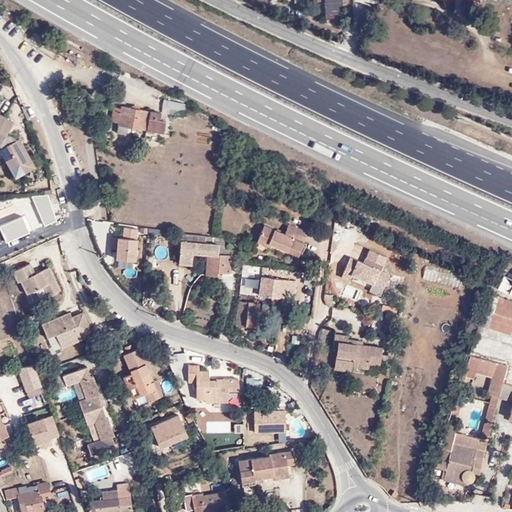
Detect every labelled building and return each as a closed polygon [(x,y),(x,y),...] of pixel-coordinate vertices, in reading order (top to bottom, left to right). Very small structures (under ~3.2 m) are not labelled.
[(343,0),(326,0),(326,16),(344,16),(343,0)] [(49,43),(44,58),(54,62),(59,47),(49,43)] [(129,122),(151,127),(154,114),(148,113),(149,110),(122,104),(121,107),(109,104),(106,116),(129,122)] [(177,107),(167,105),(166,112),(176,114),(177,107)] [(15,120),(1,111),(0,111),(0,115),(13,124),(15,120)] [(154,114),(151,127),(163,129),(165,116),(154,114)] [(0,137),(2,139),(0,143),(0,149),(30,169),(25,154),(16,139),(11,134),(9,137),(6,136),(13,124),(0,115),(0,137)] [(25,154),(30,169),(35,166),(20,137),(16,139),(25,154)] [(30,169),(0,149),(0,153),(13,178),(30,169)] [(256,233),(267,239),(294,252),(306,228),(287,219),(281,230),(262,221),(256,233)] [(137,233),(138,226),(124,224),(124,231),(137,233)] [(135,267),(137,234),(115,232),(113,266),(135,267)] [(267,239),(256,233),(254,238),(265,244),(267,239)] [(206,237),(182,235),(179,265),(191,266),(192,254),(207,256),(205,276),(216,277),(216,274),(229,275),(231,257),(218,256),(219,246),(206,245),(206,237)] [(206,245),(219,246),(219,239),(218,238),(206,237),(206,245)] [(363,258),(348,253),(340,276),(382,291),(389,270),(382,268),(387,253),(368,246),(363,258)] [(26,264),(12,270),(17,281),(19,280),(25,293),(42,286),(46,296),(58,291),(47,267),(34,273),(31,274),(26,264)] [(425,267),(424,280),(449,282),(450,269),(425,267)] [(511,294),(511,278),(501,274),(496,287),(497,288),(511,294)] [(257,297),(266,298),(278,301),(290,302),(293,280),(260,276),(257,297)] [(488,284),(482,304),(476,325),(509,335),(511,324),(511,301),(495,297),(497,288),(496,287),(488,284)] [(451,290),(440,291),(440,286),(429,287),(430,302),(451,300),(451,290)] [(332,295),(322,293),(322,301),(326,304),(330,305),(332,295)] [(257,303),(236,299),(233,325),(244,327),(245,323),(255,324),(257,303)] [(56,332),(61,344),(92,332),(82,304),(41,320),(47,336),(56,332)] [(337,342),(340,343),(337,365),(355,367),(355,362),(379,365),(380,359),(385,359),(387,342),(354,337),(355,329),(339,327),(337,342)] [(97,339),(104,353),(117,346),(109,332),(97,339)] [(102,355),(104,353),(97,339),(94,341),(102,355)] [(148,376),(135,343),(118,350),(126,369),(119,372),(127,393),(140,387),(144,397),(155,392),(148,376)] [(222,377),(205,375),(205,369),(206,362),(196,360),(196,356),(187,355),(185,377),(193,379),(192,393),(223,397),(225,385),(236,386),(237,373),(222,371),(222,377)] [(505,367),(466,357),(459,378),(466,380),(470,381),(472,374),(489,378),(485,395),(490,397),(497,398),(501,384),(505,367)] [(43,389),(33,359),(16,365),(26,395),(43,389)] [(102,407),(98,396),(101,395),(97,385),(94,377),(91,379),(87,368),(65,376),(69,387),(79,383),(85,399),(79,402),(83,414),(102,407)] [(222,377),(222,371),(205,369),(205,375),(222,377)] [(148,376),(155,392),(158,390),(152,375),(148,376)] [(466,380),(459,378),(455,389),(463,391),(466,380)] [(169,379),(163,382),(166,391),(173,388),(169,379)] [(99,384),(97,385),(101,395),(98,396),(102,407),(108,405),(99,384)] [(511,386),(501,384),(497,398),(511,402),(511,386)] [(460,398),(453,396),(448,412),(456,413),(460,398)] [(479,438),(487,440),(497,398),(490,397),(479,438)] [(277,408),(277,400),(260,400),(260,408),(277,408)] [(108,405),(102,407),(106,419),(109,418),(113,429),(116,428),(108,405)] [(109,418),(106,419),(102,407),(83,414),(88,427),(94,424),(100,441),(90,444),(94,455),(116,448),(112,437),(115,435),(113,429),(109,418)] [(178,410),(149,422),(158,445),(188,433),(178,410)] [(285,433),(285,412),(253,412),(253,433),(285,433)] [(34,446),(59,437),(51,417),(27,425),(34,446)] [(451,433),(453,427),(444,424),(437,448),(448,451),(445,461),(434,458),(431,468),(444,472),(442,479),(461,484),(462,483),(463,483),(466,483),(469,482),(471,480),(471,474),(478,475),(487,440),(479,438),(478,438),(477,436),(475,434),(472,435),(470,435),(469,437),(467,438),(463,436),(462,435),(462,434),(461,433),(460,431),(458,431),(457,432),(456,434),(451,433)] [(297,467),(295,454),(287,455),(289,468),(297,467)] [(256,484),(255,480),(263,480),(274,478),(275,484),(291,481),(289,468),(287,455),(272,457),(273,459),(240,464),(243,485),(256,484)] [(1,464),(0,464),(0,474),(13,470),(10,465),(3,468),(1,464)] [(7,497),(18,494),(22,511),(28,511),(42,509),(39,495),(48,493),(44,480),(24,484),(23,483),(5,488),(7,497)] [(100,500),(88,501),(88,511),(109,511),(110,509),(132,509),(132,481),(118,482),(118,489),(101,490),(100,500)] [(191,491),(184,493),(188,511),(195,510),(195,511),(208,511),(225,508),(221,491),(192,497),(191,491)]
